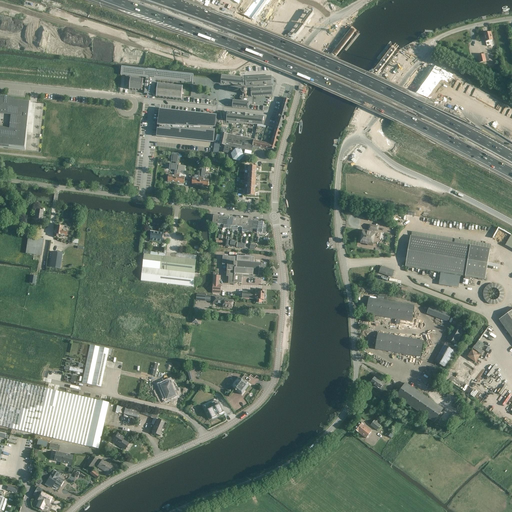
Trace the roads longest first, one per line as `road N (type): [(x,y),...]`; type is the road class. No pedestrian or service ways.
road 1 (unclassified): [(176,511),(285,468),(323,440),(350,403),(357,362),(338,201),(347,141),(366,142),(405,172),(511,222)]
road 2 (motorway): [(103,0),(335,90),(511,176)]
road 3 (motorway): [(135,0),(341,82),(511,165)]
road 4 (tertiary): [(70,511),(127,473),(225,428),(266,395),(283,319),(274,216)]
road 5 (motorway): [(221,0),(511,137)]
road 6 (motorway): [(511,123),(251,0)]
road 7 (unclassified): [(274,216),(21,182)]
road 8 (tertiary): [(274,216),(279,161),(301,83)]
road 9 (unclassified): [(0,85),(120,100)]
